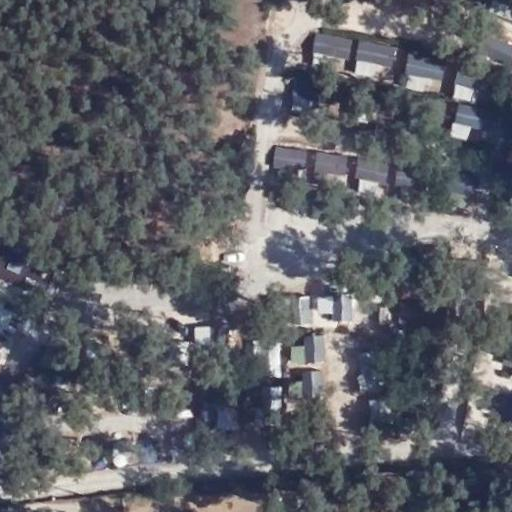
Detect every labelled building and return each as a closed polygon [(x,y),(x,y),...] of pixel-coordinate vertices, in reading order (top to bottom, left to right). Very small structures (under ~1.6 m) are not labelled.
[(347,57),(349,36),(313,33),(311,55),(347,57)] [(354,62),(388,71),(395,46),(361,37),(354,62)] [(405,55),(405,76),(442,76),(442,55),(405,55)] [(453,73),(453,84),(476,85),(477,75),(453,73)] [(326,106),(330,86),(294,80),(291,100),(326,106)] [(457,101),(452,122),(490,131),(495,110),(457,101)] [(304,171),(307,148),(276,144),(273,166),(304,171)] [(270,183),(270,200),(292,200),(292,183),(270,183)] [(272,201),(268,228),(287,231),(291,204),(272,201)] [(420,270),(446,272),(447,263),(420,261),(420,270)] [(389,277),(388,293),(420,294),(420,298),(435,298),(436,295),(446,295),(446,277),(420,276),(420,279),(389,277)] [(379,293),(388,293),(389,277),(379,277),(379,293)] [(441,307),(401,305),(400,321),(440,322),(441,307)] [(327,360),(325,335),(288,338),(290,363),(327,360)] [(164,393),(175,427),(194,421),(183,387),(164,393)]
